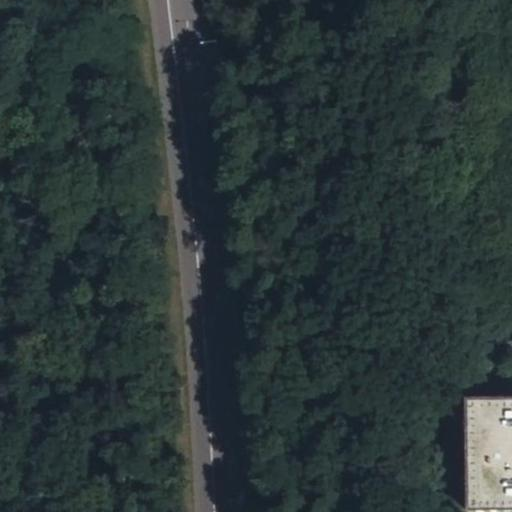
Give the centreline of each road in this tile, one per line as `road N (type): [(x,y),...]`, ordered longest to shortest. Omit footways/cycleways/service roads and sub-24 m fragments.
road 1 (tertiary): [(182,0),(219,272),(235,511)]
road 2 (track): [(501,0),(485,306),(511,333)]
